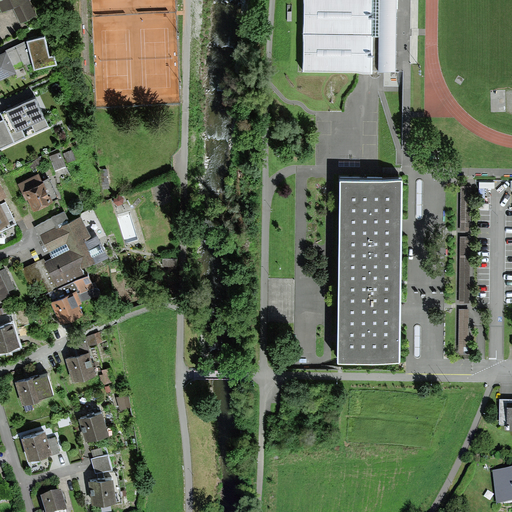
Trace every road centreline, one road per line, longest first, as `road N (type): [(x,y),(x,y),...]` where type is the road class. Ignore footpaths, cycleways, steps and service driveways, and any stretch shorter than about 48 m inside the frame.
road 1 (residential): [(186,0),(178,372)]
road 2 (residential): [(511,369),(406,377),(178,372)]
road 3 (residential): [(178,372),(188,511)]
